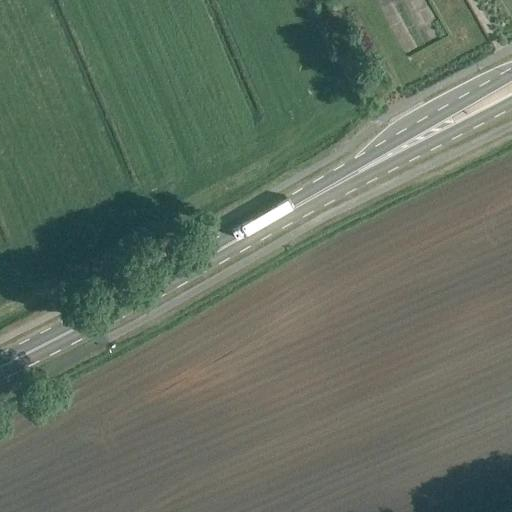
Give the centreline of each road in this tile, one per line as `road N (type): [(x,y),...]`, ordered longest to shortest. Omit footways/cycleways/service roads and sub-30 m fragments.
road 1 (primary): [(0,367),(357,172)]
road 2 (primary): [(511,74),(367,158),(357,172)]
road 3 (primary): [(357,172),(373,173),(511,101)]
